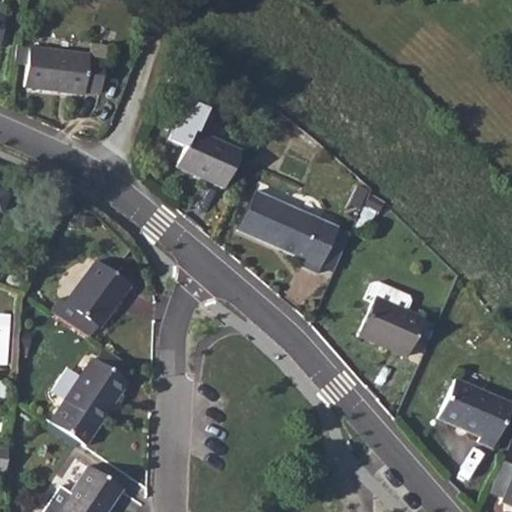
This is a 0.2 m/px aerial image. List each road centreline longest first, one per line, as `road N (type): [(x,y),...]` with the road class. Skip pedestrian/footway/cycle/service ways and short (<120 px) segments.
road 1 (residential): [(210,269),(292,338),(443,511)]
road 2 (residential): [(0,131),(98,176),(210,269)]
road 3 (residential): [(210,269),(189,296),(174,340),(173,511)]
